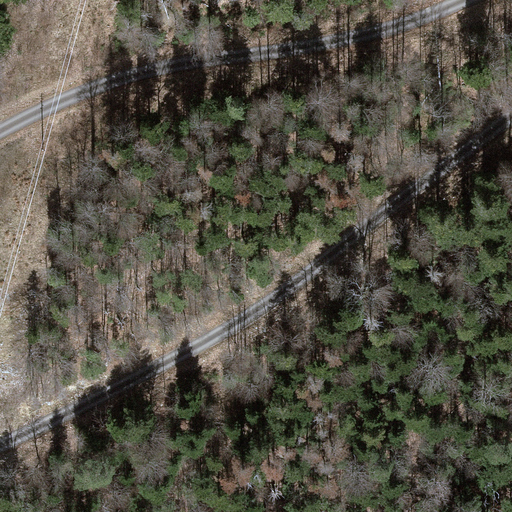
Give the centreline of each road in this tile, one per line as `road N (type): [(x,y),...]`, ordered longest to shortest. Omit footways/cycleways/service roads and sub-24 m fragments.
road 1 (unclassified): [(0,448),(259,308),(511,118)]
road 2 (unclassified): [(466,0),(379,31),(160,66),(69,97),(0,132)]
